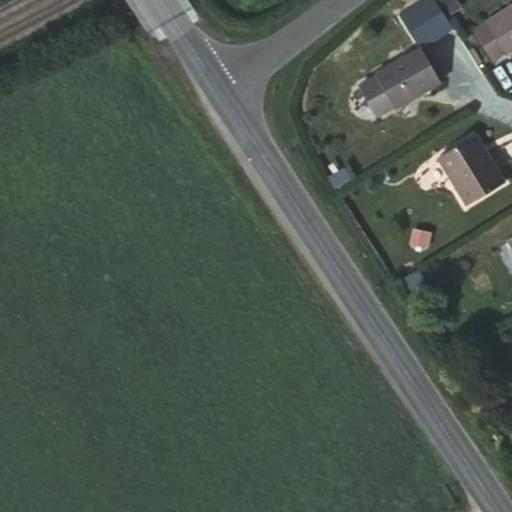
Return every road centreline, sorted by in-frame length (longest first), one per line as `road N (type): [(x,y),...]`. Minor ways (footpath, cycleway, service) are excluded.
road 1 (secondary): [(498,511),(222,95)]
road 2 (residential): [(222,95),(345,0)]
